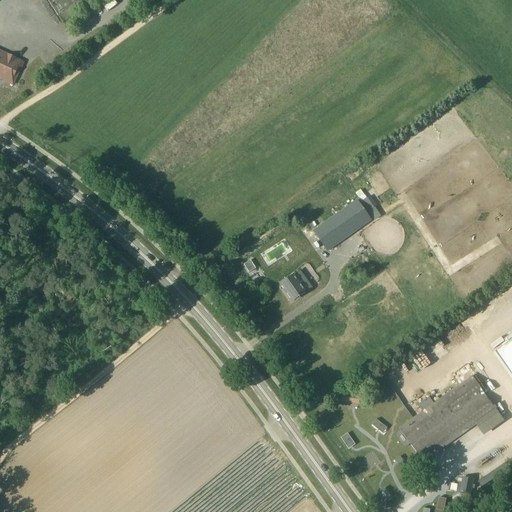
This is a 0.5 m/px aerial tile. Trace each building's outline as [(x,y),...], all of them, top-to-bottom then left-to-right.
[(0,51),(0,78),(12,84),(23,62),(0,51)] [(320,227),(314,231),(327,251),(370,221),(356,201),(319,227),(320,227)] [(250,259),(243,264),(248,272),(255,268),(250,259)] [(300,271),(280,285),(292,301),(311,287),(300,271)] [(511,339),(491,355),(511,385),(511,339)] [(484,395),(501,383),(488,365),(433,404),(421,413),(399,428),(423,462),(476,425),(483,435),(503,421),(484,395)] [(346,393),(344,401),(359,404),(360,396),(346,393)] [(421,413),(433,404),(428,397),(416,406),(421,413)] [(382,434),(387,427),(376,419),(371,425),(382,434)] [(348,433),(341,437),(348,449),(355,445),(348,433)] [(371,454),(366,456),(371,468),(376,466),(371,454)] [(484,485),(503,476),(500,471),(481,480),(484,485)] [(474,480),(462,478),(458,494),(470,496),(474,480)] [(377,492),(384,501),(391,496),(384,487),(377,492)]
